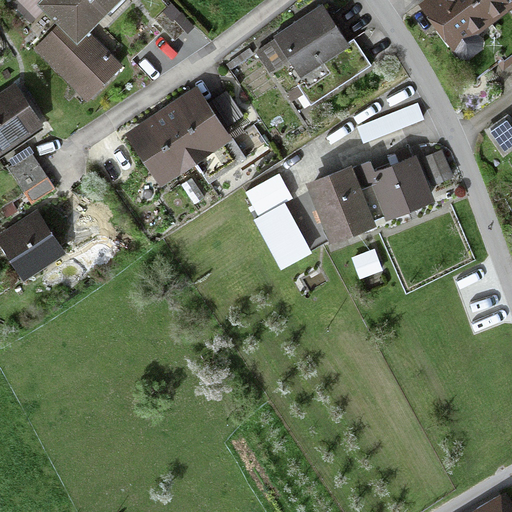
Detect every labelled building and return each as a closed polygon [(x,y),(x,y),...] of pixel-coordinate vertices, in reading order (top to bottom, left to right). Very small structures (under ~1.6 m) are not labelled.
[(44,0),(41,4),(61,23),(38,46),(89,97),(118,66),(89,37),(86,40),(80,35),(115,0),(44,0)] [(488,18),(474,0),(433,0),(428,4),(455,41),(454,47),(461,56),(467,56),(480,47),(481,41),(472,29),(488,18)] [(474,0),(488,18),(511,0),(474,0)] [(323,5),(258,49),(272,69),(289,58),(296,68),(289,72),(298,85),(310,87),(318,99),(371,64),(358,45),(352,49),(323,5)] [(185,30),(165,9),(154,19),(174,40),(185,30)] [(0,148),(40,122),(15,86),(0,95),(0,148)] [(165,115),(192,155),(191,156),(209,183),(242,160),(228,140),(223,143),(219,137),(223,134),(221,130),(244,114),(227,90),(204,105),(197,94),(165,115)] [(366,140),(422,117),(417,105),(361,127),(366,140)] [(161,176),(191,156),(192,155),(165,115),(134,136),(161,176)] [(502,153),(511,145),(511,127),(493,141),(502,153)] [(314,188),(309,190),(321,218),(325,217),(333,235),(429,197),(409,148),(388,156),(393,168),(374,175),(369,161),(312,184),(314,188)] [(440,150),(424,157),(431,174),(447,167),(440,150)] [(15,179),(23,191),(47,175),(31,151),(7,167),(15,179)] [(292,197),(279,173),(246,191),(259,215),(281,203),(292,197)] [(55,187),(47,175),(23,191),(31,203),(55,187)] [(255,219),(281,266),(307,252),(281,203),(259,215),(255,219)] [(25,268),(59,246),(37,212),(3,235),(25,268)] [(373,250),(354,257),(358,268),(377,261),(373,250)] [(511,511),(511,504),(510,502),(493,511),(511,511)]
